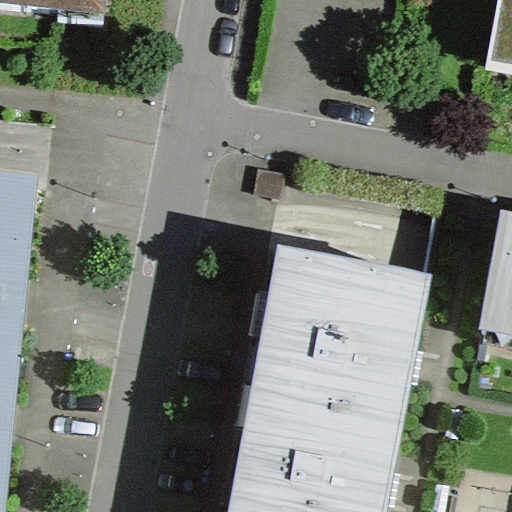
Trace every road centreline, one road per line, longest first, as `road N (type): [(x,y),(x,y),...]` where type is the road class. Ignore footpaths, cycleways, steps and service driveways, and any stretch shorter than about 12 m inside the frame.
road 1 (residential): [(194,113),(114,511)]
road 2 (residential): [(194,113),(511,173)]
